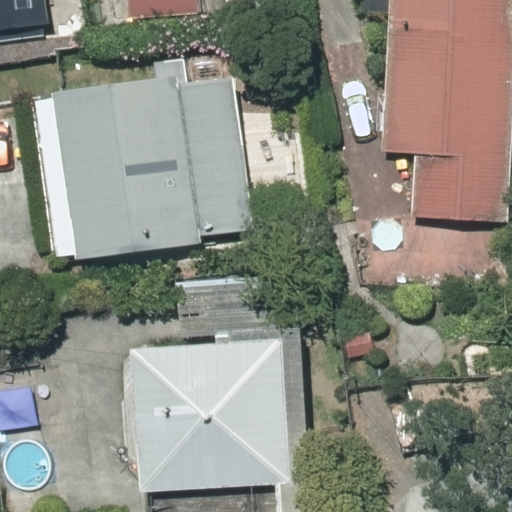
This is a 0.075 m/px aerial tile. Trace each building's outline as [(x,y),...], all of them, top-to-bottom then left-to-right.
[(0,0),(0,20),(44,15),(41,0),(0,0)] [(198,13),(197,0),(130,0),(131,17),(198,13)] [(416,151),(414,213),(509,218),(511,158),(511,0),(390,0),(383,150),(416,151)] [(161,78),(41,99),(70,261),(264,226),(257,192),(241,195),(220,79),(163,89),(161,78)] [(0,185),(42,180),(32,94),(0,97),(0,185)] [(270,511),(268,487),(280,486),(267,339),(118,351),(130,497),(235,488),(236,511),(270,511)]
